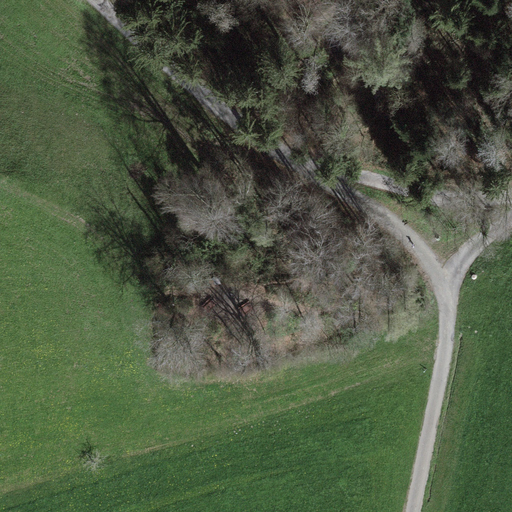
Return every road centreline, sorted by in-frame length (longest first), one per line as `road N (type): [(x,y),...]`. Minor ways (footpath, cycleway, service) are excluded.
road 1 (track): [(99,0),(235,125),(292,162),(370,189),(452,277)]
road 2 (track): [(452,277),(419,511)]
road 3 (track): [(370,189),(511,204)]
